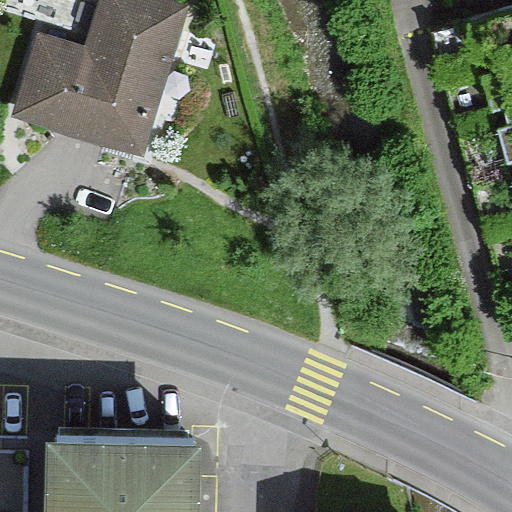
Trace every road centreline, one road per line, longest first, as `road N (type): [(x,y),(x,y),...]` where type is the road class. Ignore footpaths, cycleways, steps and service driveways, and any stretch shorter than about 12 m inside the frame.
road 1 (secondary): [(0,276),(275,369)]
road 2 (secondary): [(275,369),(511,479)]
road 3 (residential): [(275,369),(269,511)]
